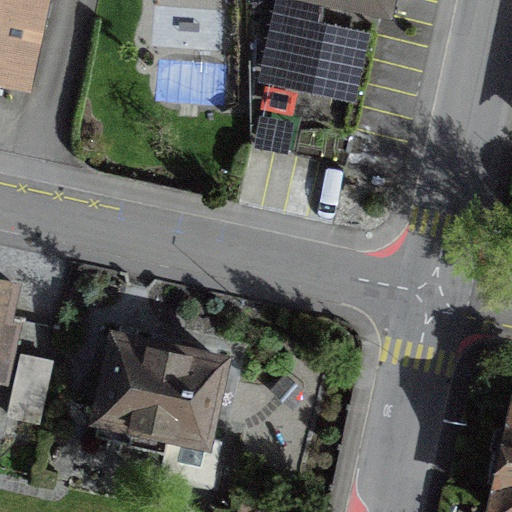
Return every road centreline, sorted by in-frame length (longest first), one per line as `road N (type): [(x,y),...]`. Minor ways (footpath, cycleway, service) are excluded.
road 1 (residential): [(430,301),(0,206)]
road 2 (residential): [(496,0),(430,301)]
road 3 (residential): [(430,301),(383,511)]
